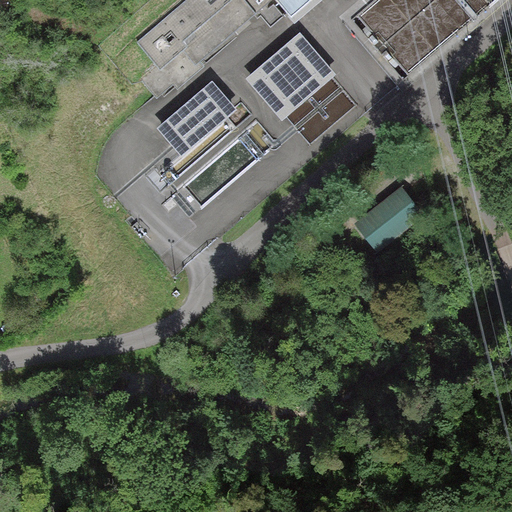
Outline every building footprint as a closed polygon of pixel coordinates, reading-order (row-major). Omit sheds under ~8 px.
[(201,63),(255,18),(240,0),(183,0),(136,40),(155,64),(140,76),(159,98),(172,86),(176,91),(205,67),(201,63)] [(273,0),(292,22),(317,0),(273,0)] [(339,75),(302,32),(246,81),(282,122),(286,118),(310,145),(357,104),(335,79),(339,75)] [(235,109),(214,84),(159,129),(184,158),(163,175),(196,214),(280,145),(243,102),(235,109)] [(405,189),(355,228),(378,256),(428,217),(405,189)]
